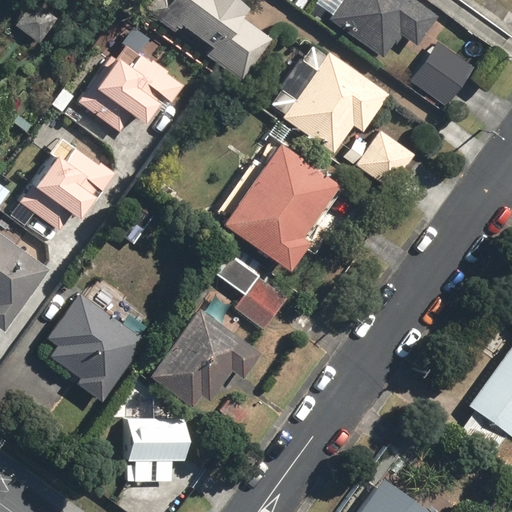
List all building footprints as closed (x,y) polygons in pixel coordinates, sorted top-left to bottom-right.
[(55,14),(33,0),(27,0),(11,25),(36,42),(55,14)] [(208,46),(203,52),(239,79),(270,36),(238,12),(244,4),(237,0),(145,0),(140,8),(171,30),(176,23),(208,46)] [(310,0),(307,5),(311,7),(380,56),(397,32),(412,43),(435,11),(418,0),(310,0)] [(180,81),(121,41),(117,39),(74,102),(116,130),(127,114),(138,121),(156,95),(166,101),(180,81)] [(471,64),(434,39),(405,81),(441,107),(471,64)] [(386,91),(324,48),(319,55),(305,45),(266,102),(280,111),(276,116),(328,152),(348,124),(358,131),(386,91)] [(411,152),(377,128),(375,126),(363,143),(355,137),(347,149),(356,156),(350,164),(385,189),(411,152)] [(331,182),(273,140),(215,224),(281,271),(304,238),(296,232),(331,182)] [(58,157),(49,151),(16,200),(58,229),(68,216),(72,219),(94,187),(98,190),(111,171),(69,142),(58,157)] [(128,243),(153,211),(134,196),(109,229),(128,243)] [(46,265),(0,232),(0,326),(1,328),(46,265)] [(257,274),(224,252),(210,273),(240,293),(230,308),(261,329),(281,300),(252,281),(257,274)] [(65,377),(99,400),(142,337),(74,291),(44,336),(52,341),(43,354),(69,371),(65,377)] [(258,349),(193,305),(146,375),(187,403),(195,391),(207,399),(222,378),(228,382),(234,373),(239,377),(258,349)] [(511,430),(511,335),(464,402),(471,408),(453,433),(487,457),(502,435),(507,438),(511,430)] [(227,395),(216,410),(238,426),(249,412),(227,395)] [(134,415),(122,415),(124,480),(168,479),(167,459),(180,459),(179,416),(147,416),(147,400),(134,400),(134,415)] [(428,511),(377,476),(351,511),(428,511)]
